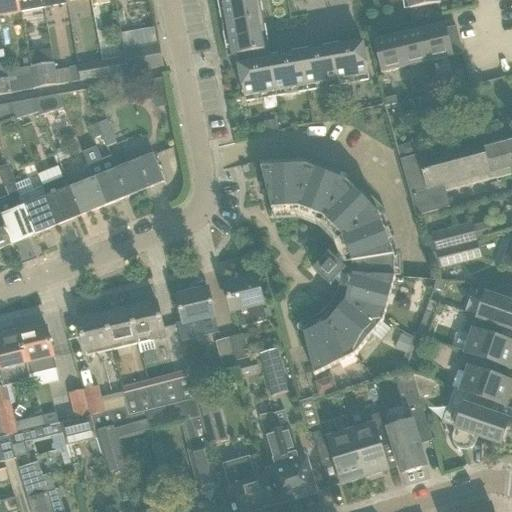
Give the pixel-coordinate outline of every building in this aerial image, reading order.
[(0,0),(0,17),(20,13),(18,0),(0,0)] [(18,0),(20,13),(44,9),(42,0),(18,0)] [(42,0),(44,9),(68,5),(67,0),(42,0)] [(264,52),(254,0),(222,0),(233,57),(264,52)] [(407,0),(410,10),(440,4),(439,0),(407,0)] [(445,25),(421,31),(429,62),(462,54),(456,30),(455,27),(451,28),(446,29),(446,28),(445,25)] [(429,63),(421,31),(398,37),(405,68),(429,63)] [(405,68),(398,37),(373,43),(381,74),(405,68)] [(128,73),(163,67),(159,45),(125,51),(126,59),(125,59),(128,73)] [(244,98),(368,76),(363,45),(238,67),(244,98)] [(51,49),(27,53),(30,68),(34,91),(58,87),(55,72),(52,55),(51,49)] [(104,78),(128,73),(125,59),(102,63),(104,78)] [(81,82),(104,78),(102,63),(79,67),(81,82)] [(58,87),(81,82),(79,67),(55,72),(58,87)] [(11,96),(34,91),(30,68),(7,72),(11,94),(11,96)] [(0,96),(11,94),(7,72),(0,73),(0,96)] [(445,78),(433,81),(435,89),(446,86),(445,78)] [(433,81),(421,84),(423,91),(435,89),(433,81)] [(444,95),(419,101),(421,112),(422,113),(447,107),(444,95)] [(61,105),(62,105),(59,96),(34,101),(41,117),(62,110),(61,105)] [(395,97),(384,99),(385,107),(397,104),(395,97)] [(40,117),(41,117),(34,101),(9,105),(14,119),(15,121),(33,116),(37,131),(44,129),(40,117)] [(0,123),(14,119),(9,105),(0,106),(0,123)] [(107,120),(97,124),(106,147),(116,143),(107,120)] [(266,135),(279,132),(276,120),(263,123),(266,135)] [(97,124),(88,127),(97,151),(106,147),(97,124)] [(511,129),(422,155),(404,160),(400,161),(416,217),(450,208),(445,189),(511,170),(511,129)] [(404,160),(422,155),(418,141),(400,146),(404,160)] [(165,186),(166,185),(155,158),(117,173),(127,198),(163,183),(165,186)] [(306,167),(264,169),(262,161),(259,162),(272,211),(273,211),(273,210),(298,209),(298,210),(300,210),(300,209),(323,219),(324,220),(324,219),(342,237),(342,238),(342,239),(343,239),(349,256),(340,254),(335,259),(329,254),(313,271),(330,287),(338,279),(349,289),(345,301),(344,303),(345,303),(329,322),(328,322),(327,323),(328,323),(305,334),(303,334),(314,376),(316,376),(315,375),(356,356),(357,355),(383,322),(383,323),(384,321),(383,321),(395,280),(395,279),(395,278),(394,258),(394,256),(379,216),(378,215),(348,184),(347,183),(307,168),(307,167),(306,167)] [(0,176),(8,196),(0,199),(0,215),(12,245),(35,235),(20,198),(15,185),(11,174),(7,165),(0,167),(0,176)] [(117,173),(110,176),(106,165),(90,171),(94,182),(104,207),(127,198),(117,173)] [(60,168),(42,173),(44,181),(62,176),(60,168)] [(81,217),(71,192),(66,179),(43,189),(58,226),(81,217)] [(81,217),(104,207),(94,182),(71,192),(81,217)] [(35,235),(58,226),(43,189),(20,198),(35,235)] [(0,249),(12,245),(0,215),(0,249)] [(437,252),(475,241),(471,225),(432,235),(437,252)] [(441,269),(480,258),(475,241),(437,252),(441,269)] [(511,242),(508,244),(499,265),(511,270),(511,242)] [(267,322),(261,297),(256,278),(225,286),(232,315),(236,314),(240,328),(267,322)] [(435,282),(433,289),(442,293),(446,282),(435,282)] [(511,304),(508,303),(511,292),(511,286),(480,284),(474,300),(482,303),(477,318),(469,315),(500,326),(500,327),(511,331),(511,304)] [(218,334),(213,309),(208,290),(177,297),(184,326),(199,323),(202,337),(218,334)] [(433,315),(437,303),(429,300),(425,312),(433,315)] [(156,302),(130,309),(139,344),(141,353),(153,350),(151,341),(165,338),(161,322),(156,302)] [(114,351),(139,344),(130,309),(105,315),(114,351)] [(86,358),(114,351),(105,315),(77,321),(86,358)] [(469,315),(462,333),(471,336),(465,353),(464,352),(464,353),(495,364),(495,365),(510,370),(511,363),(511,344),(496,338),(500,327),(500,326),(469,315)] [(56,369),(51,348),(47,329),(20,335),(31,376),(56,369)] [(29,377),(31,376),(20,335),(0,339),(0,379),(3,390),(0,390),(0,423),(4,437),(8,436),(17,433),(5,389),(31,382),(29,377)] [(235,362),(249,358),(243,335),(229,339),(235,362)] [(425,339),(417,336),(416,336),(412,347),(421,350),(425,339)] [(238,369),(235,362),(229,339),(215,343),(224,373),(238,369)] [(277,350),(259,356),(270,397),(289,392),(277,350)] [(464,353),(464,352),(458,371),(466,374),(460,390),(491,402),(490,403),(491,403),(505,408),(511,388),(511,383),(491,376),(495,365),(495,364),(464,353)] [(255,359),(248,361),(251,372),(258,370),(255,359)] [(196,400),(191,382),(188,371),(148,382),(154,410),(196,400)] [(432,395),(436,382),(411,374),(419,399),(432,395)] [(130,416),(146,412),(154,410),(148,382),(123,388),(126,402),(130,416)] [(104,409),(101,398),(97,387),(83,391),(90,415),(90,417),(95,432),(113,427),(130,423),(128,417),(130,416),(126,402),(104,409)] [(460,390),(454,388),(448,407),(460,412),(453,435),(452,437),(452,439),(452,441),(453,443),(453,445),(455,447),(456,448),(458,450),(460,451),(462,451),(464,451),(466,451),(468,451),(470,450),(472,448),(473,447),(475,445),(476,443),(478,438),(501,446),(509,422),(487,414),(491,403),(490,403),(491,402),(460,390)] [(90,417),(90,415),(83,391),(68,395),(75,421),(90,417)] [(201,418),(199,408),(196,400),(154,410),(146,412),(151,431),(180,423),(201,418)] [(209,447),(227,442),(217,403),(199,408),(201,418),(208,445),(209,447)] [(419,445),(432,442),(422,410),(403,416),(406,424),(389,429),(384,413),(393,445),(402,475),(426,468),(419,445)] [(393,445),(384,413),(365,419),(368,427),(351,432),(364,478),(388,471),(381,449),(393,445)] [(55,414),(41,417),(44,427),(44,429),(54,426),(58,425),(55,414)] [(97,438),(95,432),(90,417),(75,421),(58,425),(54,426),(56,435),(63,433),(67,446),(97,438)] [(187,450),(208,445),(201,418),(180,423),(187,450)] [(289,426),(276,429),(276,430),(297,499),(316,493),(310,474),(306,458),(299,461),(289,426)] [(118,465),(123,464),(113,427),(95,432),(97,438),(98,442),(102,456),(116,511),(131,511),(130,505),(136,503),(127,468),(120,470),(118,465)] [(276,429),(264,433),(275,468),(267,471),(272,486),(278,505),(297,499),(276,430),(276,429)] [(351,432),(334,438),(331,429),(312,435),(322,466),(334,463),(341,485),(364,478),(351,432)] [(15,460),(11,447),(8,436),(4,437),(0,437),(0,450),(4,463),(15,460)] [(207,447),(209,447),(208,445),(187,450),(199,495),(219,489),(207,447)] [(250,460),(223,468),(229,490),(233,489),(239,511),(253,511),(275,506),(260,458),(250,461),(250,460)] [(37,463),(19,469),(31,511),(63,511),(57,490),(55,491),(50,475),(42,477),(37,463)] [(3,511),(17,511),(14,499),(1,503),(3,511)] [(210,511),(208,503),(189,509),(189,511),(210,511)]
